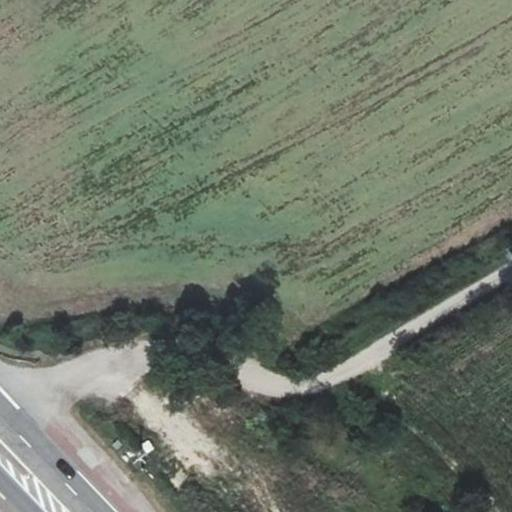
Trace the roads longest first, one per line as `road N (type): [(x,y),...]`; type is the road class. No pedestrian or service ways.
road 1 (unknown): [(511,275),(360,368),(290,391),(199,355),(89,383),(12,424)]
road 2 (primary): [(86,511),(0,411)]
